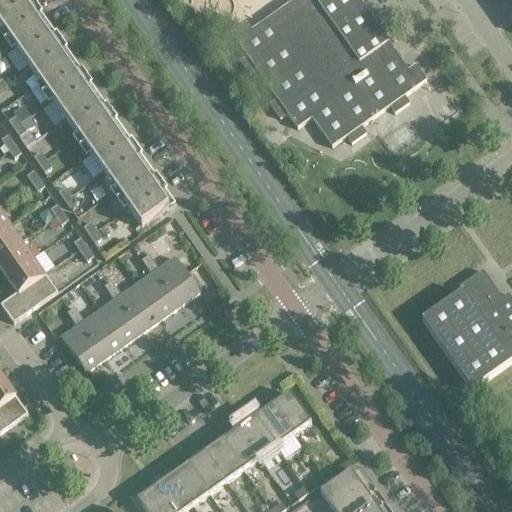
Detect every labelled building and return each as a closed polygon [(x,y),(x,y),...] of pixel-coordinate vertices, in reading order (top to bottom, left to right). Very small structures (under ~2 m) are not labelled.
[(0,0),(0,29),(141,229),(174,207),(28,0),(0,0)] [(313,0),(297,0),(279,13),(284,21),(271,31),(266,23),(251,33),(246,26),(231,36),(246,58),(239,63),(249,78),(257,73),(262,81),(276,101),(269,106),(280,122),(287,116),(292,124),(297,131),(312,121),(332,150),(346,139),(351,147),(367,136),(362,129),(389,109),(395,116),(410,105),(405,98),(426,83),(415,68),(408,73),(398,59),(390,64),(381,50),(389,45),(357,0),(328,0),(319,7),(313,0)] [(15,119),(8,124),(14,132),(21,127),(15,119)] [(26,135),(21,127),(14,132),(19,140),(26,135)] [(15,148),(8,137),(1,143),(8,153),(15,148)] [(21,156),(15,148),(8,153),(14,161),(21,156)] [(41,155),(33,160),(39,168),(46,163),(41,155)] [(52,171),(46,163),(39,168),(44,176),(52,171)] [(39,182),(33,174),(26,179),(32,187),(39,182)] [(44,190),(39,182),(32,187),(37,195),(44,190)] [(65,190),(58,195),(64,203),(71,198),(65,190)] [(76,206),(71,198),(64,203),(69,211),(76,206)] [(63,215),(57,207),(50,212),(55,220),(63,215)] [(0,234),(10,227),(0,213),(0,234)] [(68,223),(63,215),(55,220),(61,228),(68,223)] [(173,224),(166,229),(171,236),(178,231),(173,224)] [(90,225),(83,230),(89,238),(96,233),(90,225)] [(0,259),(22,244),(10,227),(0,234),(0,259)] [(101,241),(96,233),(89,238),(94,246),(101,241)] [(86,248),(81,241),(73,246),(79,254),(86,248)] [(33,261),(22,244),(0,259),(0,271),(6,280),(33,261)] [(94,259),(86,248),(79,254),(86,264),(94,259)] [(142,263),(146,270),(154,265),(149,258),(142,263)] [(45,277),(33,261),(6,280),(17,296),(18,297),(45,277)] [(175,261),(159,272),(155,275),(180,310),(199,296),(175,261)] [(159,272),(154,265),(146,270),(151,277),(136,288),(161,323),(180,310),(155,275),(159,272)] [(496,293),(483,273),(471,281),(485,301),(496,293)] [(58,295),(45,277),(18,297),(17,296),(0,308),(13,326),(34,311),(58,295)] [(485,301),(471,281),(459,290),(462,294),(422,323),(471,393),(511,364),(511,302),(508,296),(502,301),(496,293),(485,301)] [(104,290),(109,297),(117,291),(112,284),(104,290)] [(161,323),(136,288),(121,298),(118,301),(142,336),(161,323)] [(121,298),(117,291),(109,297),(114,304),(100,313),(124,349),(142,336),(118,301),(121,298)] [(67,316),(72,323),(79,318),(74,311),(67,316)] [(124,349),(100,313),(84,325),(81,327),(105,362),(124,349)] [(84,325),(79,318),(72,323),(77,330),(61,341),(86,376),(105,362),(81,327),(84,325)] [(0,409),(15,399),(4,383),(0,385),(0,409)] [(290,396),(279,404),(272,408),(293,439),(311,426),(290,396)] [(0,436),(28,417),(15,399),(0,409),(0,436)] [(293,439),(272,408),(256,420),(277,450),(293,439)] [(277,450),(256,420),(239,432),(260,462),(277,450)] [(260,462),(239,432),(222,444),(243,474),(260,462)] [(243,474),(222,444),(205,456),(226,486),(243,474)] [(226,486),(205,456),(189,468),(210,498),(226,486)] [(210,498),(189,468),(172,479),(193,509),(210,498)] [(321,478),(326,484),(336,477),(331,470),(321,478)] [(320,495),(331,511),(335,511),(364,492),(351,473),(320,495)] [(189,511),(193,509),(172,479),(155,491),(169,511),(189,511)] [(315,482),(304,489),(309,496),(319,489),(315,482)] [(309,496),(304,489),(294,497),(299,503),(309,496)] [(169,511),(155,491),(137,503),(143,511),(169,511)] [(372,511),(376,509),(364,492),(335,511),(372,511)]
